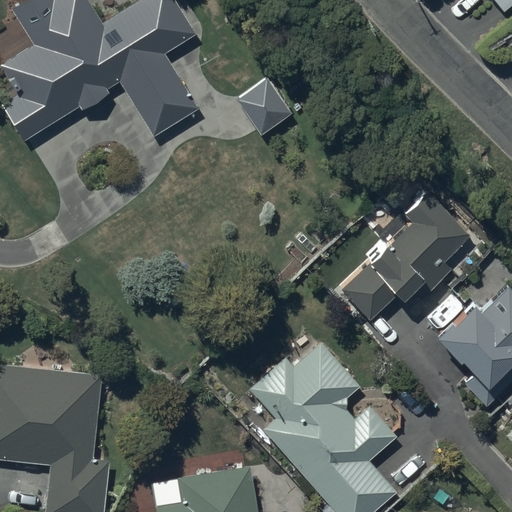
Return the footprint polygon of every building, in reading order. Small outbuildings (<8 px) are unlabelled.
[(2,104),(22,137),(78,102),(82,109),(109,93),(107,89),(119,82),(153,137),(198,109),(163,53),(195,32),(175,0),(140,0),(101,24),(86,0),(23,0),(10,8),(34,47),(3,67),(19,93),(2,104)] [(511,0),(493,0),(502,12),(511,3),(511,0)] [(266,74),(234,95),(258,131),(290,110),(266,74)] [(369,316),(396,290),(400,294),(410,285),(421,296),(451,267),(443,259),(471,232),(427,188),(404,210),(412,218),(387,243),(383,239),(366,255),(368,257),(339,286),(369,316)] [(484,402),(511,376),(511,289),(507,284),(480,308),(472,300),(453,318),(450,315),(434,329),(459,355),(461,354),(474,368),(463,378),(484,402)] [(274,413),(262,424),(339,511),(370,511),(396,488),(367,458),(396,431),(367,401),(353,414),(345,406),(345,393),(358,381),(319,338),(291,363),(282,354),(248,385),(274,413)] [(0,359),(0,455),(48,462),(44,511),(103,511),(106,457),(91,456),(99,371),(0,359)] [(181,498),(154,503),(155,511),(255,511),(248,462),(177,473),(181,498)]
